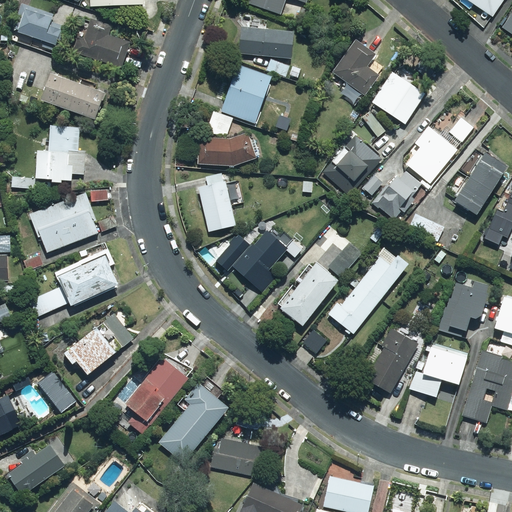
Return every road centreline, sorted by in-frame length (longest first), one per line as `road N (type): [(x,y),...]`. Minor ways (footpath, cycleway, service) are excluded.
road 1 (residential): [(198,0),(146,158),(147,211),(176,279),(326,414),(364,437),(511,474)]
road 2 (unknown): [(446,460),(483,322)]
road 3 (residential): [(409,0),(511,90)]
